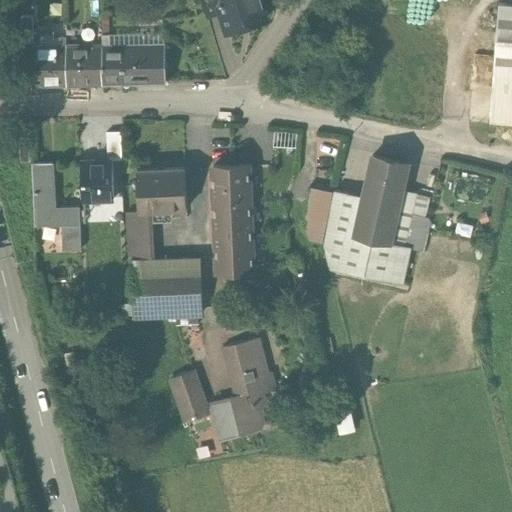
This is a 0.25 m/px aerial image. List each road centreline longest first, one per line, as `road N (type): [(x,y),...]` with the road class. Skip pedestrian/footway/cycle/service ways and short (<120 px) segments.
road 1 (unclassified): [(230,103),(511,168)]
road 2 (secondary): [(0,267),(61,511)]
road 3 (unclassified): [(0,107),(230,103)]
road 4 (unclassified): [(230,103),(301,0)]
